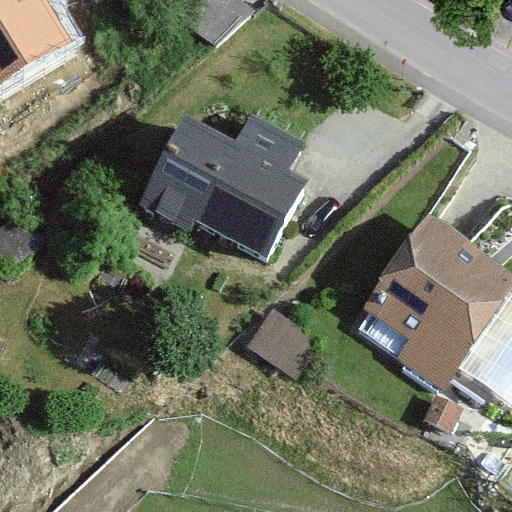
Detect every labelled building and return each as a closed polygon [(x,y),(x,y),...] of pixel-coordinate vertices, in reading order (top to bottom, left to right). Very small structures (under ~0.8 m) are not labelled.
[(0,0),(0,82),(89,32),(71,0),(0,0)] [(230,62),(254,18),(221,0),(190,0),(173,31),(230,62)] [(240,122),(222,158),(161,127),(116,217),(239,277),(283,188),(276,184),(294,149),(240,122)] [(511,205),(506,201),(462,263),(412,227),(340,327),(433,393),(444,378),(511,425),(511,205)] [(233,355),(280,392),(315,347),(268,310),(233,355)]
